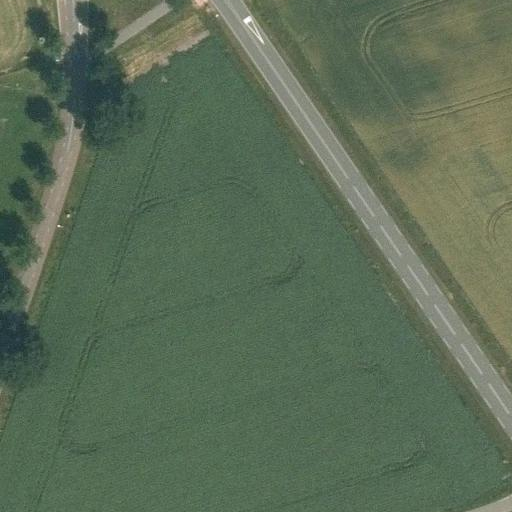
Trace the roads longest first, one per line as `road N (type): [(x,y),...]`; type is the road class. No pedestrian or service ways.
road 1 (primary): [(511,419),(224,0)]
road 2 (tertiary): [(0,359),(67,151),(72,0)]
